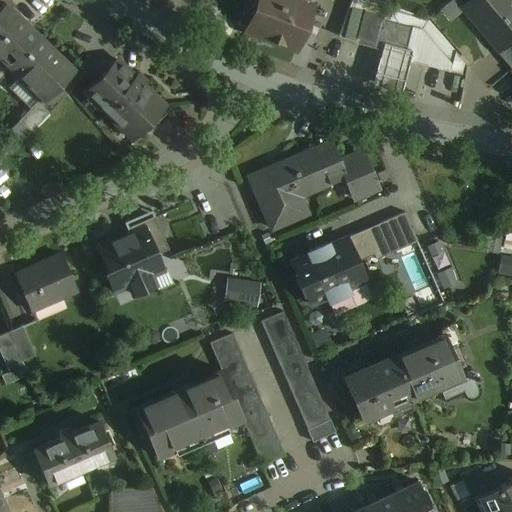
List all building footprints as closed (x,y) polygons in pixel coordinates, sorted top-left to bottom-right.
[(253,0),(243,29),(295,49),(301,31),(296,29),(306,0),(253,0)] [(511,3),(509,0),(467,0),(460,6),(497,49),(511,37),(511,3)] [(2,2),(0,4),(0,58),(8,66),(37,36),(2,2)] [(347,6),(337,35),(354,41),(355,38),(354,37),(361,10),(347,6)] [(455,50),(427,19),(394,7),(390,17),(385,15),(383,20),(411,27),(404,53),(409,55),(408,60),(449,71),(455,50)] [(379,15),(361,10),(354,37),(355,38),(354,41),(354,42),(355,42),(355,41),(401,53),(401,54),(402,55),(404,53),(411,27),(383,20),(378,19),(379,15)] [(72,69),(37,36),(8,66),(42,100),(72,69)] [(511,66),(511,37),(497,49),(495,51),(509,68),(511,66)] [(411,50),(383,43),(371,85),(400,93),(411,50)] [(132,76),(115,59),(83,92),(130,138),(162,105),(141,84),(141,83),(133,76),(132,76)] [(35,102),(17,120),(28,131),(47,112),(35,102)] [(338,160),(332,147),(321,152),(318,146),(314,147),(329,181),(342,175),(336,161),(338,160)] [(314,147),(248,177),(270,227),(291,218),(283,201),(329,181),(314,147)] [(338,160),(336,161),(342,175),(351,196),(375,186),(360,151),(338,160)] [(127,233),(96,247),(106,268),(103,270),(112,291),(127,285),(131,294),(153,284),(149,275),(161,270),(154,254),(167,248),(152,216),(125,228),(127,233)] [(344,237),(327,245),(326,243),(305,252),(306,254),(289,261),(295,273),(293,274),(301,292),(303,291),(308,304),(325,297),(326,301),(347,292),(346,288),(363,280),(344,237)] [(75,291),(59,254),(39,263),(39,264),(15,275),(15,273),(13,274),(29,310),(75,291)] [(229,301),(261,304),(263,279),(231,276),(229,301)] [(281,311),(258,320),(268,342),(290,332),(281,311)] [(440,335),(389,357),(407,399),(434,387),(460,375),(460,374),(449,351),(461,346),(451,323),(438,329),(440,335)] [(33,355),(20,326),(8,332),(12,342),(20,361),(33,355)] [(8,332),(0,334),(0,347),(12,342),(8,332)] [(277,442),(230,332),(207,342),(240,416),(255,452),(277,442)] [(290,332),(268,342),(277,364),(300,354),(290,332)] [(20,361),(12,342),(0,347),(0,355),(7,372),(0,374),(0,376),(3,384),(26,374),(20,361)] [(300,354),(277,364),(286,385),(309,375),(300,354)] [(389,357),(341,378),(359,419),(373,413),(407,399),(389,357)] [(219,369),(134,406),(154,453),(240,416),(219,369)] [(460,375),(434,387),(439,400),(443,401),(460,394),(462,397),(465,399),(469,400),(473,399),(476,397),(478,394),(479,390),(478,386),(479,385),(477,381),(478,380),(477,377),(476,377),(474,372),(469,370),(460,374),(460,375)] [(309,375),(286,385),(295,406),(318,396),(309,375)] [(318,396),(295,406),(305,428),(327,418),(318,396)] [(407,399),(373,413),(375,417),(374,421),(376,425),(380,427),(388,423),(390,419),(412,410),(407,399)] [(327,418),(305,428),(311,441),(333,431),(327,418)] [(111,454),(96,420),(69,431),(66,425),(55,430),(58,437),(31,448),(46,481),(60,475),(60,476),(78,469),(77,468),(91,462),(111,454)] [(277,442),(255,452),(261,464),(283,454),(277,442)] [(477,465),(459,474),(468,494),(476,490),(487,485),(477,465)] [(511,511),(511,478),(493,487),(491,483),(487,485),(476,490),(478,494),(477,494),(485,511),(511,511)] [(429,511),(416,482),(389,494),(397,511),(429,511)] [(156,511),(160,510),(148,486),(120,488),(120,511),(156,511)] [(120,511),(120,488),(108,489),(108,511),(120,511)] [(397,511),(389,494),(362,507),(363,511),(397,511)]
